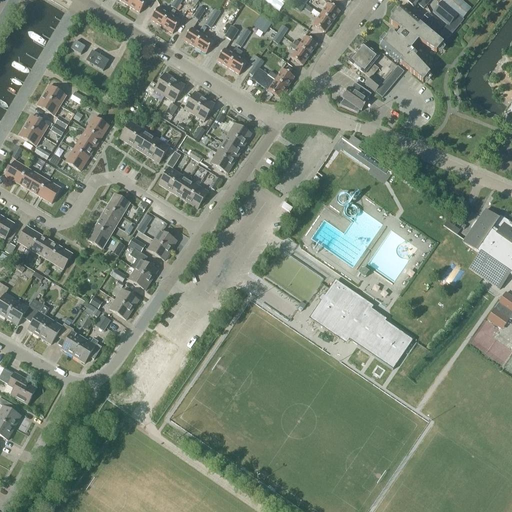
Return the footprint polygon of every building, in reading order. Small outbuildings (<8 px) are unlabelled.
[(132,0),(128,7),(139,14),(147,2),(143,0),(132,0)] [(176,11),(181,3),(175,0),(174,0),(170,7),(176,11)] [(211,1),(209,0),(204,0),(193,18),(198,21),(211,1)] [(260,0),(279,12),(287,0),(348,0),(351,2),(352,0),(260,0)] [(423,10),(425,7),(425,6),(419,2),(419,1),(417,0),(402,0),(413,9),(416,5),(423,10)] [(438,0),(441,2),(462,19),(472,7),(463,0),(438,0)] [(300,13),(304,5),(299,2),(294,9),(300,13)] [(463,20),(462,19),(441,2),(432,13),(447,25),(454,31),(463,20)] [(320,15),(332,23),(339,13),(327,4),(322,12),(317,8),(315,11),(314,12),(319,16),(320,15)] [(430,75),(415,58),(416,57),(411,51),(418,42),(436,53),(443,45),(420,25),(420,24),(401,8),(389,24),(401,31),(396,38),(391,33),(386,39),(387,39),(379,48),(398,64),(399,64),(423,83),(430,75)] [(161,28),(169,16),(158,9),(151,21),(161,28)] [(169,16),(161,28),(172,35),(180,23),(172,18),(176,12),(172,10),(169,16)] [(210,18),(215,22),(220,14),(214,10),(210,18)] [(314,12),(315,11),(313,10),(311,14),(317,19),(313,26),(325,34),(332,23),(320,15),(319,16),(314,12)] [(429,28),(435,21),(427,13),(421,21),(429,28)] [(222,40),(234,22),(222,15),(211,33),(222,40)] [(271,24),(260,17),(254,26),(265,33),(271,24)] [(211,29),(215,22),(210,18),(205,26),(211,29)] [(447,40),(454,31),(447,25),(439,34),(447,40)] [(202,36),(206,29),(203,27),(198,34),(191,29),(183,42),(194,48),(202,36)] [(276,34),(282,38),(287,31),(281,27),(276,34)] [(230,29),(224,39),(231,43),(237,33),(230,29)] [(239,37),(245,41),(249,33),(244,30),(239,37)] [(277,46),(282,38),(276,34),(271,42),(277,46)] [(202,36),(194,48),(205,55),(213,43),(206,39),(202,36)] [(240,48),(245,41),(239,37),(234,45),(240,48)] [(292,44),(309,56),(317,46),(305,37),(300,45),(294,41),(292,44)] [(80,56),(85,48),(74,42),(70,50),(80,56)] [(302,67),(309,56),(292,44),(292,45),(291,45),(289,48),(295,52),(290,58),(302,67)] [(348,62),(364,75),(370,79),(371,78),(372,76),(378,70),(373,65),(372,65),(378,58),(362,45),(356,53),(348,62)] [(227,69),(235,57),(224,50),(217,62),(227,69)] [(102,72),(108,62),(91,52),(85,62),(102,72)] [(235,57),(227,69),(238,76),(246,64),(235,57)] [(252,67),(258,71),(259,70),(263,63),(257,59),(252,67)] [(253,78),(258,71),(252,67),(247,74),(252,77),(253,78)] [(259,70),(258,71),(253,78),(252,77),(251,79),(267,91),(267,92),(279,100),(286,90),(274,81),(268,76),(259,70)] [(274,81),(286,90),(294,79),(281,71),(277,77),(270,73),(268,76),(274,81)] [(164,98),(174,81),(165,75),(154,92),(164,98)] [(380,85),(371,78),(370,79),(365,85),(374,93),(380,85)] [(174,81),(164,98),(174,104),(184,87),(174,81)] [(370,95),(354,84),(350,90),(348,89),(341,99),(343,100),(339,106),(357,114),(359,111),(361,112),(368,102),(366,101),(370,95)] [(42,97),(60,107),(66,98),(48,87),(42,97)] [(80,107),(85,99),(74,93),(70,100),(80,107)] [(194,117),(204,100),(194,94),(184,111),(194,117)] [(54,117),(60,107),(42,97),(36,107),(54,117)] [(204,100),(194,117),(204,123),(214,106),(204,100)] [(172,117),(177,109),(170,105),(165,113),(172,117)] [(73,120),(78,123),(82,117),(77,114),(73,120)] [(218,129),(224,119),(219,115),(212,125),(218,129)] [(24,127),(42,138),(48,127),(30,117),(24,127)] [(69,124),(59,118),(55,125),(65,131),(69,124)] [(86,131),(100,140),(109,127),(94,118),(86,131)] [(129,147),(137,135),(140,130),(130,124),(119,140),(129,147)] [(61,138),(65,131),(54,125),(50,131),(61,138)] [(183,133),(186,129),(179,125),(176,129),(183,133)] [(228,135),(245,146),(251,136),(234,125),(228,135)] [(35,148),(42,138),(24,127),(18,138),(35,148)] [(197,142),(204,132),(199,129),(192,139),(197,142)] [(150,136),(140,130),(137,135),(129,147),(139,153),(150,136)] [(94,150),(100,140),(86,131),(80,141),(94,150)] [(239,156),(245,146),(228,135),(222,145),(239,156)] [(348,143),(340,137),(336,135),(341,138),(334,148),(332,150),(333,151),(336,147),(341,150),(370,171),(369,172),(367,174),(384,185),(393,173),(357,149),(360,144),(351,138),(348,143)] [(149,159),(159,142),(150,136),(139,153),(149,159)] [(94,150),(80,141),(74,137),(71,143),(76,146),(73,150),(88,160),(94,150)] [(159,142),(149,159),(158,165),(169,148),(159,142)] [(233,165),(239,156),(222,145),(216,155),(233,165)] [(16,161),(22,151),(16,148),(10,158),(16,161)] [(37,148),(34,153),(47,161),(50,156),(37,148)] [(80,173),(88,160),(73,150),(65,163),(80,173)] [(198,164),(201,158),(191,152),(187,158),(198,164)] [(181,156),(174,153),(166,166),(172,170),(181,156)] [(227,175),(233,165),(216,155),(210,165),(227,175)] [(53,156),(49,162),(56,167),(60,160),(53,156)] [(18,185),(27,171),(14,163),(5,177),(18,185)] [(168,192),(179,175),(169,169),(158,186),(168,192)] [(28,191),(37,176),(27,171),(18,185),(28,191)] [(178,199),(188,182),(179,175),(168,192),(178,199)] [(37,197),(46,182),(37,176),(28,191),(37,197)] [(215,178),(209,188),(214,192),(220,182),(215,178)] [(46,182),(37,197),(50,205),(59,190),(46,182)] [(187,205),(198,188),(188,182),(178,199),(187,205)] [(198,188),(187,205),(197,211),(208,194),(198,188)] [(106,209),(121,218),(129,204),(114,196),(106,209)] [(115,228),(121,218),(106,209),(100,219),(115,228)] [(498,220),(484,211),(476,223),(475,222),(470,228),(471,229),(462,243),(478,254),(468,269),(498,291),(509,276),(511,278),(511,226),(499,217),(498,220)] [(151,219),(146,216),(140,224),(145,227),(151,219)] [(1,218),(0,218),(0,237),(5,241),(14,226),(1,218)] [(109,237),(115,228),(100,219),(95,229),(109,237)] [(128,226),(124,233),(129,235),(133,228),(128,226)] [(30,251),(39,236),(26,228),(17,243),(30,251)] [(102,251),(109,237),(95,229),(87,242),(102,251)] [(153,242),(170,253),(176,243),(160,232),(153,242)] [(40,257),(49,242),(39,236),(30,251),(40,257)] [(141,254),(145,247),(133,239),(128,246),(141,254)] [(50,263),(59,248),(49,242),(40,257),(50,263)] [(163,263),(170,253),(153,242),(147,252),(163,263)] [(10,244),(5,253),(10,256),(15,248),(10,244)] [(116,249),(121,252),(124,247),(119,244),(116,249)] [(59,248),(50,263),(63,271),(72,256),(59,248)] [(131,269),(135,271),(151,282),(157,272),(144,264),(147,259),(134,250),(130,257),(136,261),(131,269)] [(17,266),(19,263),(11,258),(9,261),(17,266)] [(364,279),(368,273),(362,269),(358,275),(364,279)] [(122,284),(126,277),(115,270),(111,277),(122,284)] [(145,292),(151,282),(135,271),(128,281),(145,292)] [(364,317),(368,311),(370,309),(333,284),(308,320),(339,340),(342,335),(349,340),(348,340),(392,371),(413,341),(384,322),(380,328),(364,317)] [(0,316),(6,320),(16,303),(5,296),(8,290),(3,287),(0,291),(0,316)] [(116,301),(132,312),(138,302),(122,291),(116,301)] [(502,330),(511,315),(511,299),(505,294),(487,320),(502,330)] [(98,310),(102,304),(93,298),(89,305),(98,310)] [(27,321),(38,304),(33,301),(27,310),(16,303),(6,320),(17,327),(22,318),(27,321)] [(125,322),(132,312),(116,301),(109,311),(125,322)] [(39,339),(49,321),(44,318),(49,311),(38,304),(27,321),(32,324),(27,332),(39,339)] [(97,318),(100,313),(96,310),(92,316),(97,318)] [(104,333),(110,322),(101,316),(94,327),(104,333)] [(69,327),(72,322),(67,319),(64,324),(69,327)] [(87,332),(92,323),(87,320),(82,329),(87,332)] [(61,340),(68,328),(63,325),(61,329),(49,321),(39,339),(50,346),(56,337),(61,340)] [(72,358),(83,341),(72,334),(73,332),(68,328),(61,340),(57,346),(62,348),(61,351),(72,358)] [(158,377),(175,349),(154,336),(137,365),(158,377)] [(83,341),(72,358),(84,365),(88,358),(93,361),(101,348),(97,345),(98,343),(93,340),(89,345),(83,341)] [(0,376),(0,381),(8,386),(4,393),(27,406),(35,392),(21,384),(23,380),(4,369),(0,376)] [(20,411),(0,399),(0,406),(2,408),(0,411),(0,421),(14,430),(20,418),(17,416),(20,411)] [(0,437),(7,441),(14,430),(0,421),(0,437)]
